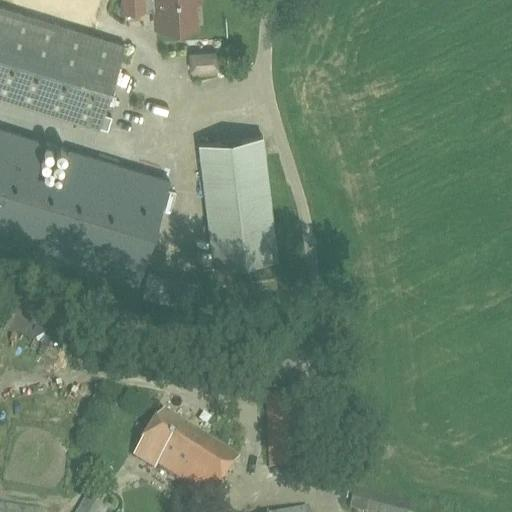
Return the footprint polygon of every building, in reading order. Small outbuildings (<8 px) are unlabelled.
[(124,0),(125,10),(145,9),(144,0),(124,0)] [(154,0),(156,26),(196,24),(196,21),(199,17),(199,7),(195,4),(194,0),(154,0)] [(97,36),(0,6),(0,98),(72,121),(97,36)] [(123,44),(97,36),(72,121),(98,127),(123,44)] [(199,59),(200,76),(229,74),(228,57),(199,59)] [(103,112),(98,126),(106,129),(111,115),(103,112)] [(0,241),(135,283),(167,178),(71,149),(63,175),(36,167),(44,140),(0,126),(0,241)] [(262,136),(199,144),(213,265),(277,257),(262,136)] [(277,258),(203,266),(206,295),(280,286),(277,258)] [(290,398),(266,399),(269,467),(312,465),(307,377),(289,378),(290,398)] [(154,471),(157,465),(211,501),(238,459),(163,410),(133,457),(154,471)] [(105,511),(106,510),(85,498),(77,511),(105,511)]
